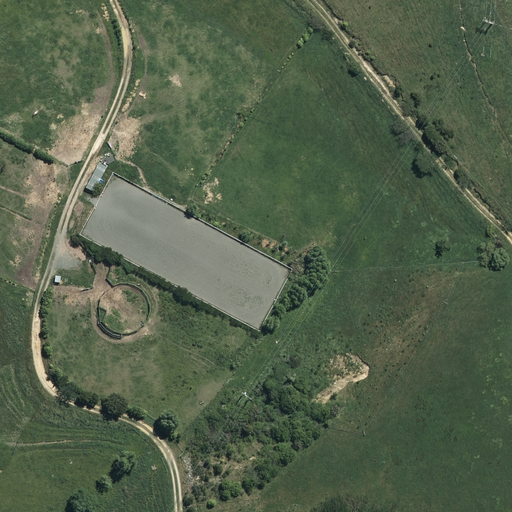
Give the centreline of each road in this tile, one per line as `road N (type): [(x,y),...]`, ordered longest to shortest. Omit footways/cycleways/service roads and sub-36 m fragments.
road 1 (track): [(115,0),(129,32),(124,90),(46,281),(40,369),(60,395),(129,417),(167,443),(181,511)]
road 2 (track): [(511,240),(300,0)]
